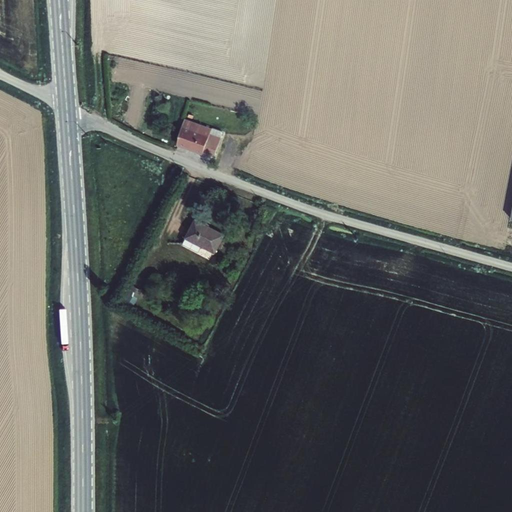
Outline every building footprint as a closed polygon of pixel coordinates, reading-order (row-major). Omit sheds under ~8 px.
[(212,128),(185,118),(177,146),(203,155),(204,152),(214,156),(221,138),(210,134),(212,128)] [(210,134),(221,138),(223,131),(213,128),(212,128),(210,134)] [(226,235),(195,219),(185,238),(186,239),(201,247),(215,255),(226,235)] [(201,247),(186,239),(183,244),(198,252),(201,247)] [(142,291),(133,286),(123,302),(132,308),(142,291)]
